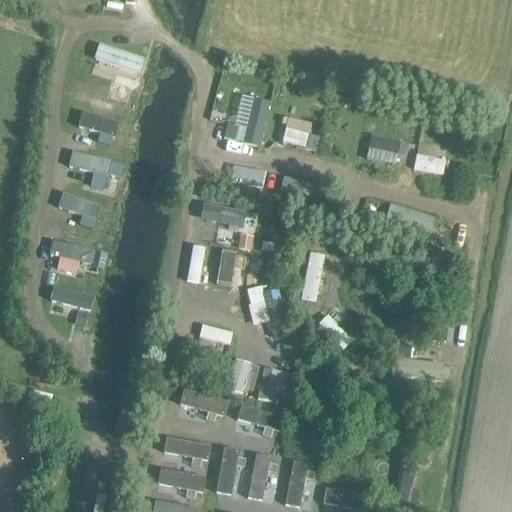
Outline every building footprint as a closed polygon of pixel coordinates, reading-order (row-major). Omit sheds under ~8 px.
[(139,75),(143,59),(97,47),(93,63),(139,75)] [(258,149),(268,104),(252,101),(242,146),(258,149)] [(236,143),(239,130),(225,127),(222,140),(236,143)] [(394,167),(399,143),(370,137),(365,161),(394,167)] [(416,146),(413,173),(442,176),(443,161),(435,160),(436,148),(416,146)] [(273,342),(289,338),(277,292),(262,296),(273,342)] [(229,348),(233,334),(201,326),(198,340),(229,348)] [(186,347),(183,360),(195,362),(198,350),(186,347)] [(207,457),(211,445),(170,434),(166,447),(207,457)] [(411,511),(415,492),(411,491),(414,474),(398,471),(389,511),(411,511)] [(195,498),(197,485),(160,478),(158,491),(195,498)]
